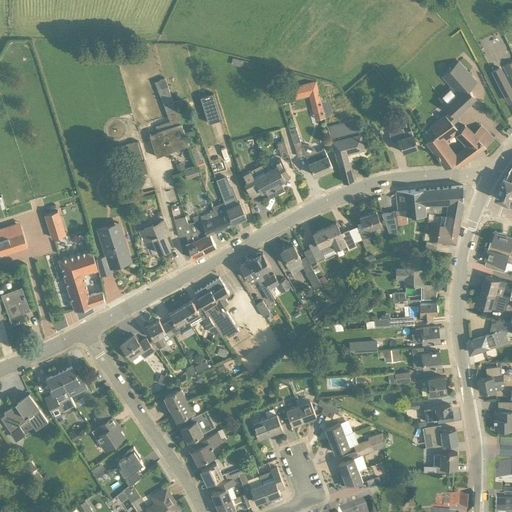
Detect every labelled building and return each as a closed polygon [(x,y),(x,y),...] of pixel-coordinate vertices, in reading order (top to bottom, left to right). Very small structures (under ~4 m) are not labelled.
[(246,67),(247,61),(242,60),(232,58),(230,64),(240,67),(241,65),(246,67)] [(511,61),(502,66),(507,76),(509,75),(511,81),(511,61)] [(438,100),(454,117),(474,98),(467,91),(476,83),(457,63),(441,78),(451,88),(438,100)] [(511,93),(498,67),(491,71),(507,102),(511,99),(511,93)] [(172,101),(167,87),(164,78),(154,82),(163,105),(169,121),(155,126),(157,132),(148,135),(157,157),(188,144),(180,123),(172,101)] [(321,103),(315,81),(289,87),(292,100),(308,96),(314,120),(325,117),(324,115),(321,103)] [(389,94),(384,88),(379,93),(383,98),(389,94)] [(221,119),(213,93),(200,97),(208,123),(221,119)] [(329,99),(327,100),(322,101),(325,115),(332,113),(329,99)] [(485,146),(473,134),(464,126),(454,135),(462,142),(461,143),(464,146),(454,153),(444,139),(457,129),(454,124),(445,115),(431,127),(421,134),(446,167),(453,162),(457,166),(485,146)] [(346,153),(363,148),(355,119),(327,128),(332,151),(334,150),(343,182),(353,179),(346,153)] [(481,126),(473,134),(485,146),(494,139),(481,126)] [(298,157),(305,154),(301,144),(300,141),(296,127),(289,130),(298,157)] [(411,130),(404,132),(402,128),(389,133),(392,142),(398,140),(402,152),(417,147),(411,130)] [(130,154),(132,162),(142,159),(140,151),(137,141),(119,146),(122,156),(130,154)] [(281,159),(288,156),(284,141),(276,144),(281,159)] [(332,168),(324,148),(306,156),(314,175),(332,168)] [(192,153),(195,161),(201,159),(198,151),(192,153)] [(235,157),(239,169),(244,167),(240,155),(235,157)] [(201,159),(195,161),(198,170),(206,167),(202,158),(201,159)] [(272,169),(265,172),(277,193),(284,189),(280,182),(284,179),(288,176),(279,159),(273,162),(270,164),(272,169)] [(184,168),(182,162),(176,164),(178,171),(184,168)] [(277,193),(265,172),(261,165),(250,170),(250,169),(241,174),(245,182),(244,183),(251,196),(260,191),(261,192),(265,190),(269,197),(277,193)] [(196,166),(183,171),(186,179),(199,175),(196,166)] [(511,166),(510,170),(511,170),(507,177),(505,176),(496,197),(511,204),(511,166)] [(225,206),(226,209),(233,222),(246,216),(239,202),(234,204),(225,181),(217,184),(218,189),(225,206)] [(449,212),(449,213),(461,215),(462,204),(463,185),(396,191),(398,210),(381,214),(390,237),(398,234),(397,224),(397,221),(397,214),(402,214),(406,214),(425,214),(425,212),(449,212)] [(200,217),(201,220),(207,234),(209,232),(233,222),(226,209),(225,206),(213,211),(200,217)] [(57,211),(45,215),(52,238),(65,234),(57,211)] [(365,232),(360,234),(361,239),(364,247),(371,244),(369,238),(375,236),(372,227),(380,224),(376,211),(360,217),(362,222),(365,232)] [(421,240),(420,247),(423,252),(435,253),(437,242),(437,239),(455,242),(459,225),(461,215),(449,213),(449,215),(435,215),(433,223),(431,223),(430,233),(428,241),(421,240)] [(402,214),(397,214),(397,221),(397,224),(407,223),(406,214),(402,214)] [(199,215),(192,218),(194,222),(200,236),(195,239),(197,244),(202,254),(216,246),(209,232),(207,234),(201,220),(200,217),(199,215)] [(185,217),(174,220),(178,237),(186,235),(189,243),(186,245),(192,258),(192,259),(202,254),(197,244),(195,239),(188,224),(187,224),(185,217)] [(156,224),(139,231),(144,242),(152,238),(159,254),(170,249),(164,236),(169,233),(164,220),(161,222),(156,224)] [(104,256),(96,258),(99,275),(111,271),(110,267),(131,261),(119,223),(96,230),(104,256)] [(336,223),(325,228),(331,241),(334,248),(345,243),(348,250),(357,246),(354,242),(349,229),(341,233),(336,223)] [(21,226),(0,232),(0,254),(27,246),(21,226)] [(315,242),(309,245),(310,247),(316,261),(324,258),(325,257),(323,253),(334,248),(331,241),(325,228),(313,233),(318,243),(316,244),(315,242)] [(490,241),(488,249),(510,255),(511,248),(511,237),(506,236),(501,234),(501,233),(493,233),(491,238),(493,239),(492,241),(490,241)] [(293,245),(281,251),(288,266),(300,259),(293,245)] [(91,249),(59,259),(75,310),(91,305),(98,302),(104,300),(102,290),(95,292),(95,293),(89,295),(81,271),(93,268),(94,270),(97,269),(91,249)] [(485,249),(483,256),(487,257),(486,260),(487,260),(485,265),(484,265),(484,266),(504,271),(507,262),(511,263),(511,255),(510,255),(488,249),(485,249)] [(262,252),(251,259),(265,281),(269,288),(275,285),(280,293),(289,287),(290,286),(285,278),(279,283),(273,273),(269,276),(266,270),(271,267),(262,252)] [(251,259),(239,266),(247,279),(248,279),(251,284),(257,280),(260,284),(270,301),(275,298),(269,288),(265,281),(251,259)] [(302,262),(301,263),(303,267),(302,267),(314,289),(321,285),(318,279),(315,274),(313,269),(312,268),(310,265),(310,264),(307,259),(302,262)] [(421,268),(396,268),(396,275),(404,275),(404,284),(411,284),(412,284),(414,284),(421,283),(421,268)] [(486,275),(482,290),(495,294),(495,293),(497,286),(505,288),(506,282),(507,281),(499,279),(500,279),(486,275)] [(324,276),(318,279),(321,285),(321,286),(327,282),(324,276)] [(219,277),(194,293),(203,307),(208,315),(214,325),(222,337),(226,335),(227,337),(238,331),(226,312),(225,313),(220,306),(225,303),(222,297),(229,293),(219,277)] [(423,299),(423,300),(436,298),(438,284),(423,285),(423,287),(423,299)] [(21,287),(2,294),(5,302),(13,323),(24,319),(22,312),(30,309),(24,295),(21,287)] [(482,290),(478,304),(491,308),(499,310),(501,303),(507,304),(509,297),(503,295),(495,293),(495,294),(482,290)] [(405,291),(392,293),(392,294),(392,300),(392,302),(403,301),(406,300),(405,291)] [(381,319),(373,319),(373,321),(374,328),(413,324),(413,319),(421,319),(432,318),(432,313),(436,312),(435,302),(420,304),(419,299),(406,300),(403,301),(403,306),(409,306),(409,316),(389,318),(382,319),(381,319)] [(191,301),(180,307),(191,326),(198,321),(199,318),(200,317),(198,313),(199,313),(197,311),(191,301)] [(262,301),(255,305),(262,317),(269,312),(262,301)] [(172,319),(167,322),(174,335),(182,331),(187,329),(191,326),(180,307),(169,314),(172,319)] [(324,308),(312,317),(315,320),(326,311),(324,308)] [(208,315),(202,319),(208,329),(214,325),(208,315)] [(362,315),(349,315),(349,323),(363,322),(362,315)] [(471,340),(468,341),(470,353),(473,352),(490,347),(505,342),(503,337),(506,336),(504,329),(506,321),(493,318),(489,335),(488,335),(471,340)] [(159,320),(147,327),(154,340),(158,346),(159,348),(165,345),(163,341),(168,337),(168,338),(169,337),(170,338),(174,335),(167,322),(162,325),(159,320)] [(420,328),(411,330),(413,343),(432,341),(432,342),(434,342),(433,341),(439,340),(437,326),(420,328)] [(292,331),(287,334),(290,339),(296,336),(292,331)] [(133,335),(121,344),(131,358),(137,354),(140,351),(144,357),(155,349),(154,349),(150,343),(146,338),(139,343),(133,335)] [(376,342),(357,343),(358,352),(377,351),(376,342)] [(423,347),(412,348),(413,361),(421,360),(422,367),(433,366),(434,367),(435,367),(435,366),(440,365),(439,351),(423,353),(423,347)] [(220,348),(218,355),(225,358),(227,351),(220,348)] [(399,349),(384,350),(384,357),(385,362),(400,361),(399,349)] [(71,366),(59,372),(66,388),(73,385),(77,393),(87,388),(78,369),(78,370),(74,372),(71,366)] [(487,377),(479,378),(481,392),(496,390),(495,384),(501,383),(505,382),(504,374),(502,375),(499,375),(498,366),(486,368),(487,377)] [(186,371),(184,372),(187,378),(195,373),(192,367),(186,371)] [(53,394),(45,398),(54,416),(56,419),(59,423),(64,421),(61,413),(63,412),(59,402),(59,401),(63,399),(61,394),(59,391),(66,388),(59,372),(46,379),(53,394)] [(408,372),(394,374),(395,382),(409,379),(408,372)] [(163,375),(160,383),(166,385),(169,377),(163,375)] [(429,386),(426,386),(427,398),(428,398),(438,397),(438,392),(446,391),(444,377),(428,379),(429,386)] [(180,388),(164,396),(167,401),(170,408),(186,400),(180,388)] [(13,406),(0,415),(0,416),(4,413),(5,415),(1,418),(15,439),(23,433),(23,432),(19,427),(29,420),(33,426),(36,430),(48,422),(38,408),(38,407),(29,395),(30,394),(30,393),(16,403),(16,404),(17,403),(18,405),(15,407),(10,401),(9,399),(8,399),(13,406)] [(282,399),(277,401),(285,422),(290,420),(292,425),(304,420),(298,405),(286,410),(284,406),(285,406),(282,399)] [(319,399),(317,404),(323,407),(320,413),(326,416),(332,405),(319,399)] [(404,401),(397,402),(398,410),(405,409),(418,407),(417,399),(404,401)] [(186,400),(170,408),(173,414),(176,419),(192,411),(186,400)] [(310,400),(298,405),(304,420),(316,416),(310,400)] [(493,421),(493,429),(511,428),(511,400),(498,401),(498,411),(496,411),(496,415),(497,415),(497,419),(496,419),(496,421),(493,421)] [(275,414),(264,418),(270,434),(282,429),(280,424),(285,422),(277,401),(271,404),(275,414)] [(431,407),(423,409),(425,422),(433,420),(437,420),(453,418),(452,409),(451,409),(450,404),(435,407),(431,407)] [(332,405),(326,416),(331,418),(334,412),(335,413),(338,408),(332,405)] [(192,422),(181,428),(184,436),(187,441),(203,433),(202,432),(209,429),(201,413),(190,418),(192,422)] [(248,413),(242,415),(244,421),(250,419),(248,413)] [(98,426),(91,431),(99,443),(105,439),(110,447),(123,437),(123,435),(117,426),(119,425),(113,416),(98,426)] [(264,418),(252,423),(258,438),(270,434),(264,418)] [(242,420),(236,423),(239,429),(244,426),(242,420)] [(340,423),(325,428),(329,441),(345,435),(340,423)] [(440,424),(424,427),(425,433),(430,433),(432,447),(443,446),(457,443),(455,428),(441,430),(440,424)] [(76,431),(69,436),(74,442),(81,437),(76,431)] [(345,435),(329,441),(334,453),(349,447),(353,446),(358,444),(358,443),(354,431),(351,432),(345,435)] [(382,432),(367,437),(368,440),(370,445),(383,441),(382,432)] [(200,446),(192,450),(198,463),(214,455),(211,448),(217,444),(212,434),(198,441),(200,446)] [(358,444),(353,446),(355,451),(370,445),(368,440),(358,443),(358,444)] [(383,441),(370,445),(372,451),(380,448),(378,443),(383,441)] [(370,445),(355,451),(357,456),(362,455),(372,451),(370,445)] [(126,455),(118,461),(122,466),(119,468),(126,479),(125,480),(129,485),(128,485),(129,486),(132,484),(143,474),(142,474),(140,476),(135,469),(137,467),(143,463),(138,457),(140,456),(133,446),(125,452),(126,454),(125,454),(126,455)] [(433,466),(433,467),(436,467),(435,472),(453,473),(453,467),(456,467),(457,452),(447,452),(447,454),(441,454),(440,455),(436,454),(433,454),(433,466)] [(344,461),(338,463),(343,476),(358,470),(366,467),(362,455),(357,456),(344,461)] [(29,459),(23,464),(35,481),(42,477),(29,459)] [(101,463),(91,470),(97,478),(106,471),(101,463)] [(216,463),(201,471),(207,483),(222,476),(216,463)] [(496,465),(495,482),(511,482),(511,463),(511,466),(504,466),(496,465)] [(245,466),(224,474),(227,480),(232,478),(238,475),(238,474),(244,472),(247,471),(245,466)] [(274,478),(262,483),(268,498),(280,494),(279,490),(284,488),(276,467),(270,470),(274,478)] [(244,472),(244,473),(246,480),(254,477),(251,470),(244,472)] [(358,470),(343,476),(347,488),(363,482),(358,470)] [(244,472),(238,474),(238,475),(243,486),(248,484),(253,497),(256,503),(268,498),(262,483),(259,475),(254,477),(246,480),(244,473),(244,472)] [(216,491),(211,493),(216,505),(231,499),(227,487),(232,485),(235,484),(232,478),(227,480),(213,485),(216,491)] [(129,486),(123,490),(128,497),(131,502),(140,496),(132,484),(129,486)] [(155,504),(147,508),(149,511),(175,511),(180,509),(166,487),(158,492),(157,491),(150,496),(155,504)] [(496,497),(495,511),(511,511),(511,490),(502,490),(502,497),(496,497)] [(245,493),(239,496),(241,500),(244,508),(250,505),(248,499),(245,493)] [(438,510),(438,511),(466,511),(467,499),(459,499),(459,495),(444,494),(443,505),(450,505),(450,511),(438,510)] [(231,499),(216,505),(218,511),(232,511),(236,511),(233,504),(231,499)] [(363,501),(350,506),(352,511),(366,511),(363,503),(363,501)]
